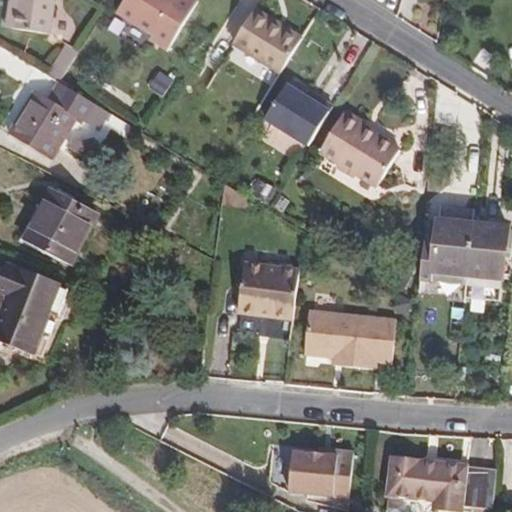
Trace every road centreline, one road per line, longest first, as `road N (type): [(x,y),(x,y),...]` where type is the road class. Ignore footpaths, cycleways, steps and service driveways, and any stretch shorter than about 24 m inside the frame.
road 1 (residential): [(511,422),(182,395),(51,413),(0,438)]
road 2 (residential): [(317,0),(511,121)]
road 3 (track): [(51,413),(178,511)]
